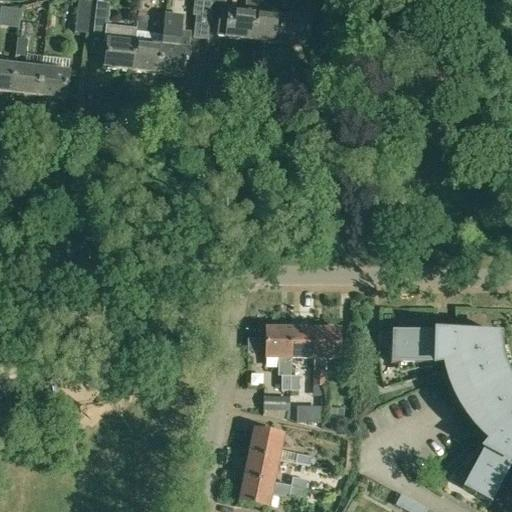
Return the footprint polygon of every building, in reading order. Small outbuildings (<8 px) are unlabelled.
[(92,35),(106,36),(109,4),(108,4),(108,0),(96,0),(96,3),(92,35)] [(207,27),(210,5),(210,0),(198,0),(196,26),(207,27)] [(255,13),(256,4),(256,0),(245,0),(244,12),(229,11),(217,8),(215,37),(226,39),(252,42),(255,13)] [(74,33),(87,34),(91,2),(78,1),(74,33)] [(252,42),(278,44),(281,16),(255,13),(252,42)] [(130,72),(158,75),(161,46),(160,46),(161,37),(145,35),(147,15),(139,14),(138,18),(137,18),(134,44),(133,44),(130,72)] [(161,46),(158,75),(185,78),(188,50),(187,50),(189,34),(179,33),(181,17),(164,15),(162,37),(161,37),(160,46),(161,46)] [(278,44),(307,48),(310,19),(281,16),(278,44)] [(15,56),(25,58),(27,40),(16,39),(15,56)] [(103,69),(130,72),(133,44),(106,41),(103,69)] [(253,49),(251,63),(261,64),(262,50),(253,49)] [(0,93),(10,95),(13,67),(0,65),(0,93)] [(10,95),(37,98),(40,70),(13,67),(10,95)] [(37,98),(65,101),(68,73),(40,70),(37,98)] [(327,185),(337,185),(337,175),(327,175),(327,185)] [(31,330),(19,329),(18,345),(30,346),(31,330)] [(290,375),(290,357),(290,329),(266,329),(266,357),(278,357),(278,377),(281,377),(281,391),(289,391),(289,390),(289,377),(290,377),(290,375)] [(290,357),(314,358),(314,329),(290,329),(290,357)] [(314,329),(314,358),(338,358),(339,330),(314,329)] [(470,401),(509,379),(506,373),(504,367),(502,361),(500,355),(499,349),(499,342),(499,336),(391,332),(390,364),(436,366),(436,365),(456,362),(458,372),(461,382),(465,392),(470,401)] [(313,387),(325,387),(325,372),(313,372),(313,387)] [(289,390),(289,391),(299,391),(299,377),(290,377),(289,377),(289,390)] [(462,489),(490,504),(511,463),(511,383),(509,379),(470,401),(476,410),(482,419),(489,427),(497,434),(484,449),(483,449),(462,489)] [(263,398),(263,412),(286,412),(285,398),(263,398)] [(320,408),(296,408),(296,424),(320,424),(320,408)] [(327,425),(342,427),(344,410),(328,408),(327,425)] [(250,454),(279,459),(281,448),(284,435),(255,429),(251,453),(250,454)] [(246,478),(274,484),(279,460),(279,459),(250,454),(246,478)] [(311,458),(297,455),(295,463),(309,466),(311,458)] [(274,484),(246,478),(241,502),(270,508),(272,496),(289,499),(289,497),(304,500),(306,491),(290,488),(274,484)] [(291,486),(290,488),(306,491),(308,483),(292,480),(291,486)] [(396,506),(407,511),(425,511),(427,510),(401,496),(396,506)]
